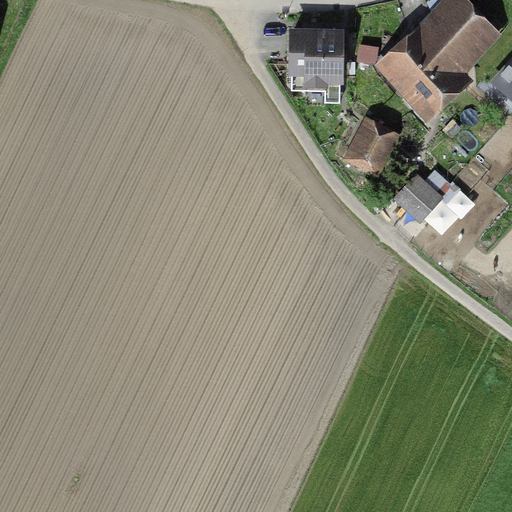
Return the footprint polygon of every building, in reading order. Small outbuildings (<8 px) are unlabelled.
[(404,82),(411,91),(429,110),(463,80),(450,66),(488,29),(484,25),(460,1),(439,24),(435,21),(388,64),(404,82)] [(342,82),(342,33),(290,33),(290,82),(342,82)] [(511,96),(511,62),(495,82),(511,96)] [(391,147),(385,144),(368,134),(350,165),(363,172),(366,167),(377,173),(391,147)] [(415,177),(394,200),(418,223),(439,199),(415,177)]
